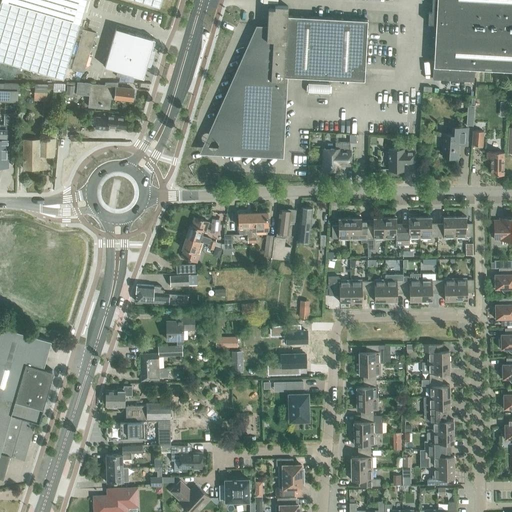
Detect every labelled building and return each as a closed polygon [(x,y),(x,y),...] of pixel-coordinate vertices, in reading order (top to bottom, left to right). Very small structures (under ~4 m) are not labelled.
[(0,0),(1,1),(0,2),(0,60),(30,69),(63,79),(79,24),(86,0),(134,0),(159,7),(161,0),(0,0)] [(432,79),(473,81),(474,68),(511,70),(511,0),(432,0),(432,3),(430,3),(430,8),(432,8),(431,12),(428,12),(428,23),(435,24),(432,79)] [(267,30),(258,29),(220,114),(219,117),(218,120),(218,123),(218,126),(218,129),(219,131),(221,138),(223,142),(227,146),(232,149),(237,151),(243,152),(280,154),(284,77),(364,81),(368,20),(287,16),(288,6),(275,6),(275,9),(268,8),(267,30)] [(105,67),(143,78),(144,75),(151,50),(152,50),(155,39),(152,38),(116,28),(105,67)] [(68,68),(83,73),(95,33),(83,30),(74,60),(71,59),(68,68)] [(89,95),(88,107),(109,109),(110,98),(110,97),(103,96),(104,86),(91,84),(77,82),(77,94),(89,95)] [(0,102),(18,103),(18,84),(5,84),(5,91),(0,90),(0,102)] [(48,85),(35,85),(35,101),(48,101),(48,90),(54,90),(54,93),(65,93),(65,85),(48,85)] [(114,98),(132,100),(133,89),(104,86),(103,96),(110,97),(110,98),(114,98)] [(90,116),(89,124),(96,124),(95,128),(107,129),(107,126),(124,128),(126,117),(108,115),(108,118),(96,117),(90,116)] [(442,157),(458,158),(458,144),(466,145),(468,128),(452,127),(452,135),(444,135),(442,157)] [(471,144),(482,145),(483,132),(472,131),(471,144)] [(45,142),(24,142),(24,169),(43,170),(43,164),(40,163),(40,156),(54,156),(54,140),(45,139),(45,142)] [(324,170),(338,170),(338,164),(350,164),(350,143),(335,143),(335,149),(324,149),(324,170)] [(389,156),(389,170),(403,170),(403,164),(415,164),(415,143),(401,143),(399,149),(389,149),(389,154),(388,154),(388,156),(389,156)] [(490,158),(490,174),(502,174),(503,152),(486,152),(486,158),(490,158)] [(298,242),(309,243),(312,208),(301,207),(299,233),(298,242)] [(274,237),(271,258),(288,260),(290,248),(284,247),(285,239),(287,239),(287,235),(288,235),(289,224),(294,225),(295,212),(294,212),(295,211),(288,210),(288,211),(280,210),(277,234),(276,237),(274,237)] [(267,212),(251,213),(252,243),(256,242),(255,231),(267,230),(267,212)] [(247,243),(252,243),(251,213),(239,213),(239,234),(247,234),(247,243)] [(443,238),(455,238),(454,216),(442,217),(442,224),(437,224),(437,237),(443,237),(443,238)] [(466,216),(454,216),(455,238),(466,237),(466,236),(472,236),(472,223),(466,223),(466,216)] [(396,224),(396,217),(384,218),(385,239),(395,239),(395,245),(402,244),(402,224),(396,224)] [(409,238),(420,238),(419,217),(407,217),(407,224),(402,224),(402,244),(409,244),(409,238)] [(431,217),(419,217),(420,238),(431,238),(431,237),(437,237),(437,224),(431,224),(431,217)] [(215,242),(210,241),(210,239),(200,236),(202,230),(205,231),(208,222),(202,220),(200,219),(199,219),(194,218),(192,226),(190,225),(186,237),(202,242),(208,244),(214,246),(215,242)] [(338,238),(338,239),(350,239),(349,218),(337,218),(337,225),(331,225),(332,238),(338,238)] [(349,218),(350,239),(361,239),(361,238),(367,238),(367,225),(361,225),(361,218),(349,218)] [(374,249),(374,239),(385,239),(384,218),(372,218),(372,225),(367,225),(367,238),(367,250),(374,249)] [(500,240),(511,240),(511,218),(505,218),(505,220),(494,220),(494,239),(500,239),(500,240)] [(273,236),(267,236),(264,256),(271,257),(273,236)] [(196,262),(202,242),(186,237),(182,249),(184,249),(181,257),(196,262)] [(194,264),(177,265),(177,273),(195,272),(194,264)] [(511,268),(503,268),(498,268),(499,274),(497,274),(497,278),(493,278),(493,288),(502,288),(502,290),(503,292),(505,292),(507,292),(509,291),(510,290),(510,287),(511,287),(511,268)] [(407,276),(403,276),(403,280),(403,293),(408,293),(409,300),(421,300),(420,279),(420,274),(410,274),(410,278),(407,276)] [(422,274),(422,279),(420,279),(421,300),(433,300),(432,293),(438,293),(438,280),(435,280),(435,274),(422,274)] [(195,275),(188,276),(170,276),(170,286),(188,286),(196,285),(195,275)] [(403,275),(385,275),(385,280),(386,301),(398,300),(397,293),(403,293),(403,276),(403,275)] [(339,278),(338,276),(328,277),(328,295),(339,295),(339,301),(351,301),(350,280),(339,280),(339,278)] [(438,293),(443,293),(444,300),(456,300),(455,278),(444,279),(444,280),(438,280),(438,293)] [(467,278),(455,278),(456,300),(468,299),(467,292),(473,292),(473,279),(467,279),(467,278)] [(362,281),(362,280),(350,280),(351,301),(363,301),(362,294),(368,294),(368,281),(362,281)] [(374,301),(386,301),(385,280),(374,280),(374,281),(368,281),(368,294),(374,294),(374,301)] [(187,296),(168,295),(163,294),(163,290),(161,290),(161,287),(136,285),(135,293),(136,293),(135,302),(186,306),(187,296)] [(498,307),(493,308),(493,318),(500,318),(500,325),(511,324),(511,298),(499,298),(499,304),(498,304),(498,307)] [(308,305),(299,305),(298,318),(307,319),(308,305)] [(176,315),(176,320),(166,320),(166,340),(183,340),(183,330),(194,330),(194,315),(176,315)] [(283,325),(270,327),(270,336),(286,335),(286,343),(306,342),(306,330),(300,331),(300,325),(283,325)] [(0,328),(0,453),(24,460),(36,421),(39,423),(43,409),(53,371),(43,369),(51,342),(1,327),(1,329),(0,328)] [(503,337),(499,337),(499,348),(508,347),(508,349),(509,351),(511,352),(511,328),(504,328),(505,334),(503,334),(503,337)] [(237,338),(216,338),(217,346),(237,346),(237,338)] [(359,351),(359,352),(359,363),(380,363),(390,362),(389,344),(384,345),(378,345),(366,345),(366,351),(359,351)] [(428,351),(428,362),(449,361),(449,350),(442,350),(441,344),(422,344),(422,345),(424,345),(424,348),(425,348),(428,351)] [(182,346),(173,346),(173,356),(182,356),(182,346)] [(240,351),(232,351),(233,365),(241,364),(240,351)] [(284,364),(267,364),(268,375),(299,374),(299,367),(305,366),(305,353),(281,354),(281,355),(283,355),(284,364)] [(158,354),(140,354),(140,371),(158,371),(158,369),(158,357),(158,354)] [(511,382),(511,358),(506,358),(506,365),(505,365),(505,368),(500,368),(500,378),(510,378),(510,380),(511,382)] [(449,361),(428,362),(422,362),(422,373),(429,373),(429,379),(442,379),(442,374),(449,373),(449,361)] [(380,374),(380,363),(359,363),(359,375),(363,375),(363,380),(376,380),(376,374),(380,374)] [(158,371),(140,371),(140,381),(152,381),(152,380),(159,380),(159,377),(167,377),(167,374),(167,369),(158,369),(158,371)] [(442,385),(442,379),(429,379),(429,386),(428,386),(428,397),(449,396),(449,385),(442,385)] [(306,393),(301,393),(301,389),(302,389),(302,380),(285,381),(285,389),(290,389),(290,393),(288,393),(289,407),(286,407),(286,418),(289,418),(289,419),(307,419),(306,393)] [(376,386),(376,380),(363,380),(363,386),(356,386),(356,398),(377,398),(377,386),(376,386)] [(131,386),(123,386),(123,389),(116,389),(116,391),(105,391),(105,407),(124,407),(124,395),(131,395),(131,386)] [(511,388),(507,388),(507,394),(506,394),(506,398),(501,398),(501,408),(511,408),(511,410),(511,411),(511,388)] [(449,396),(428,397),(423,397),(424,414),(446,414),(446,408),(449,408),(449,396)] [(360,410),(360,415),(373,415),(373,409),(377,409),(377,398),(356,398),(356,410),(360,410)] [(146,403),(146,406),(125,406),(126,420),(170,419),(170,403),(146,403)] [(425,421),(432,421),(432,432),(453,431),(453,419),(446,420),(446,414),(424,414),(424,420),(425,421)] [(382,415),(373,415),(360,415),(360,421),(353,421),(354,433),(375,433),(382,433),(382,415)] [(511,418),(508,418),(508,424),(507,424),(507,428),(502,428),(503,438),(511,438),(511,440),(511,418)] [(170,420),(158,421),(158,433),(170,433),(170,420)] [(145,422),(105,423),(106,441),(146,440),(145,422)] [(453,431),(432,432),(432,443),(433,443),(434,449),(446,449),(446,443),(453,443),(453,431)] [(375,444),(375,433),(354,433),(354,445),(357,445),(358,450),(370,450),(370,444),(375,444)] [(186,445),(171,445),(171,452),(171,461),(174,461),(174,471),(179,471),(179,468),(202,468),(202,453),(191,452),(186,452),(186,445)] [(105,455),(105,469),(123,469),(122,460),(131,460),(131,453),(132,453),(143,452),(142,446),(122,447),(122,453),(122,454),(105,455)] [(446,449),(434,449),(424,449),(424,458),(428,458),(428,467),(433,467),(454,466),(453,454),(446,455),(446,449)] [(351,456),(351,468),(372,468),(372,456),(371,456),(370,450),(358,450),(358,456),(351,456)] [(403,467),(411,467),(411,456),(403,456),(403,467)] [(276,466),(278,466),(278,477),(303,476),(303,469),(301,469),(301,464),(292,465),(292,458),(276,459),(276,466)] [(454,466),(433,467),(433,478),(429,478),(427,480),(427,485),(447,484),(447,478),(454,478),(454,466)] [(105,469),(106,483),(123,482),(128,482),(127,468),(123,469),(105,469)] [(372,479),(372,468),(351,468),(351,480),(358,480),(358,486),(380,486),(380,479),(372,479)] [(299,488),(301,488),(301,484),(304,484),(303,476),(278,477),(279,488),(276,488),(276,495),(299,494),(299,488)] [(150,487),(155,487),(162,487),(161,478),(150,478),(150,487)] [(225,479),(225,485),(219,485),(219,500),(225,500),(225,501),(249,501),(248,479),(225,479)] [(180,500),(179,502),(190,511),(196,511),(210,498),(195,484),(190,490),(180,481),(170,491),(180,500)] [(124,511),(126,511),(126,507),(137,506),(136,490),(129,490),(129,488),(113,489),(113,495),(107,496),(103,500),(101,498),(94,499),(95,502),(94,503),(93,503),(93,504),(93,505),(93,506),(93,507),(93,508),(93,509),(94,511),(95,511),(94,511),(112,511),(113,511),(124,511)] [(277,505),(275,505),(275,511),(300,511),(300,508),(300,504),(295,504),(295,498),(289,498),(277,498),(277,505)] [(448,510),(437,510),(437,511),(454,511),(455,501),(448,501),(448,510)] [(367,511),(356,511),(356,503),(349,503),(349,511),(367,511)]
